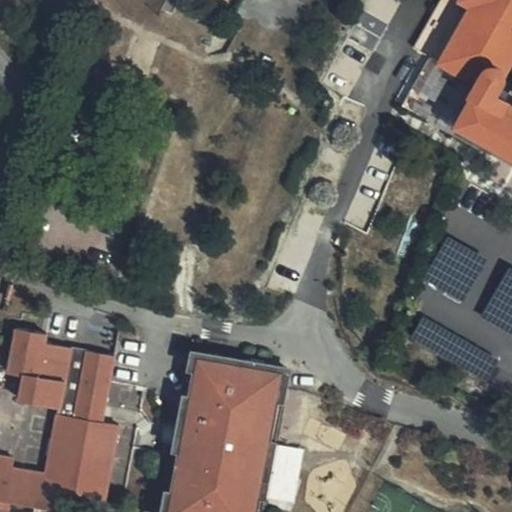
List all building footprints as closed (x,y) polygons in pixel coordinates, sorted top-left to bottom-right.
[(328,0),(301,0),(323,11),(328,0)] [(511,0),(443,0),(416,47),(432,57),(403,106),(452,133),(457,125),(511,156),(511,103),(510,102),(510,101),(497,93),(506,76),(506,74),(511,63),(511,0)] [(41,508),(62,511),(64,493),(107,501),(121,427),(104,423),(108,404),(117,358),(47,344),(48,335),(17,329),(9,372),(25,375),(20,400),(59,406),(58,414),(46,473),(17,469),(14,468),(16,458),(0,455),(0,499),(9,501),(41,508)] [(189,382),(181,426),(177,449),(184,450),(175,493),(169,492),(165,511),(256,511),(260,495),(266,496),(275,445),(269,444),(278,399),(283,400),(289,370),(195,352),(193,368),(198,369),(195,384),(189,382)] [(104,423),(121,427),(138,430),(142,411),(108,404),(104,423)] [(28,409),(17,469),(46,473),(58,414),(28,409)] [(142,411),(138,430),(134,449),(155,453),(156,445),(160,423),(162,414),(142,411)] [(160,423),(156,445),(177,449),(181,426),(160,423)] [(0,499),(0,510),(6,511),(9,501),(0,499)]
